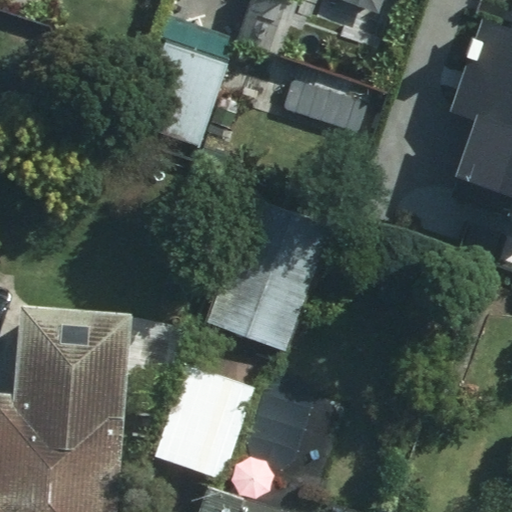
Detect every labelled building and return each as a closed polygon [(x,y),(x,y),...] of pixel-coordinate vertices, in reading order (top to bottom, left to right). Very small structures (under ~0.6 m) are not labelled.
[(459,180),(511,197),(511,15),(495,10),(476,67),(495,74),(459,180)] [(227,67),(159,43),(130,123),(198,147),(227,67)] [(229,240),(200,326),(284,355),(314,269),(229,240)] [(103,511),(115,320),(6,314),(1,403),(0,403),(0,511),(103,511)] [(347,403),(277,383),(252,470),(324,490),(347,403)] [(259,511),(232,503),(229,511),(259,511)]
